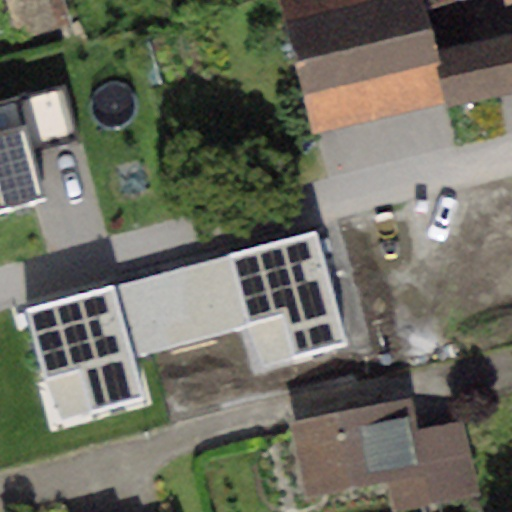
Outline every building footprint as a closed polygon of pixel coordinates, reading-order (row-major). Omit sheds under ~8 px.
[(64,0),(11,0),(23,38),(71,24),(64,0)] [(453,0),(279,0),(296,64),(429,30),(424,8),(453,0)] [(429,30),(296,64),(313,134),(511,93),(511,45),(508,34),(434,51),(429,30)] [(64,89),(16,102),(30,157),(79,143),(64,89)] [(30,157),(16,102),(0,105),(0,211),(42,201),(30,157)] [(315,231),(26,311),(57,425),(144,401),(132,360),(248,327),(260,368),(346,344),(315,231)] [(413,400),(290,423),(304,496),(388,480),(394,509),(476,493),(463,422),(418,430),(413,400)]
